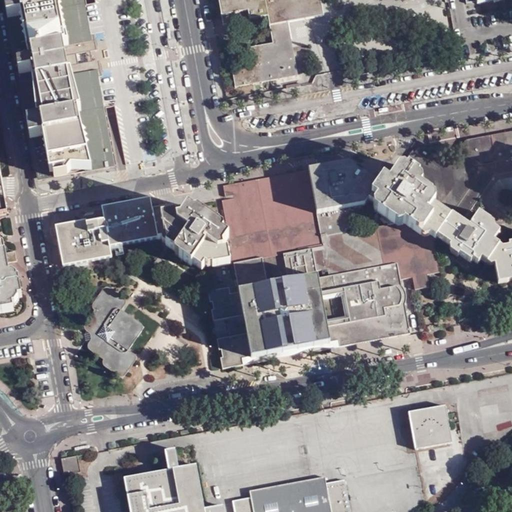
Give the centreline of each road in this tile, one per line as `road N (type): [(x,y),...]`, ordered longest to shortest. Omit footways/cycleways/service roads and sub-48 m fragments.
road 1 (tertiary): [(67,424),(469,352)]
road 2 (residential): [(235,149),(511,103)]
road 3 (residential): [(29,210),(173,179),(222,157)]
road 4 (residential): [(29,210),(0,47)]
road 5 (residential): [(29,210),(48,330)]
